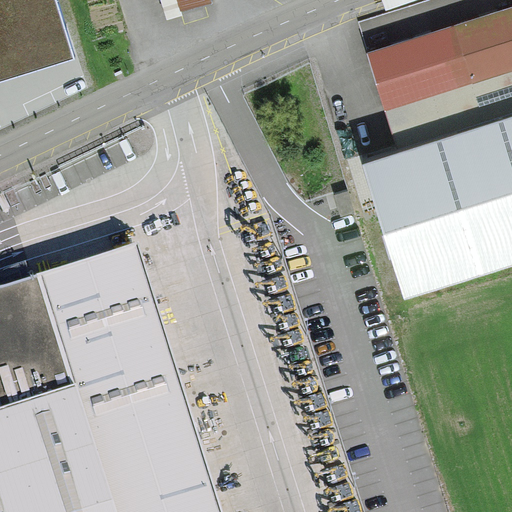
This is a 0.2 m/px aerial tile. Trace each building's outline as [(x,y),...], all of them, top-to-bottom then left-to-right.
[(0,0),(0,70),(74,48),(58,0),(0,0)] [(215,0),(162,0),(163,0),(180,0),(185,13),(217,4),(215,0)] [(511,12),(369,56),(396,145),(511,109),(511,12)] [(511,109),(396,145),(353,158),(394,293),(511,256),(511,109)] [(348,188),(335,192),(341,212),(354,208),(348,188)] [(206,511),(128,262),(0,301),(0,511),(206,511)]
